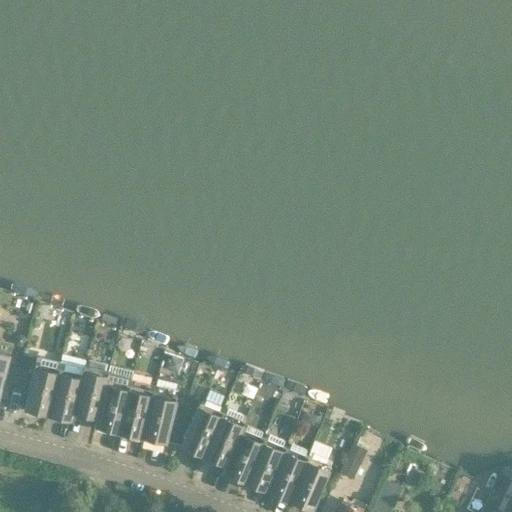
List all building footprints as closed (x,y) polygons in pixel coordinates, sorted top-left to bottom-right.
[(17,335),(15,340),(17,344),(21,346),(26,345),(27,339),(24,334),(20,334),(17,335)] [(0,351),(0,386),(8,353),(0,351)] [(47,414),(59,368),(35,362),(24,409),(47,414)] [(108,372),(84,366),(83,366),(81,374),(82,374),(73,412),(95,418),(96,418),(105,379),(106,379),(108,372)] [(82,374),(81,374),(59,368),(47,414),(71,420),(73,412),(82,374)] [(128,385),(106,379),(105,379),(96,418),(95,418),(94,425),(117,431),(128,385)] [(141,437),(152,390),(128,385),(117,431),(141,437)] [(165,442),(176,396),(152,390),(141,437),(165,442)] [(203,455),(221,411),(199,402),(180,446),(203,455)] [(244,421),(243,420),(221,411),(203,455),(224,464),(225,465),(240,428),(241,428),(244,421)] [(263,437),(241,428),(240,428),(225,465),(224,464),(221,472),(244,481),(263,437)] [(266,490),(285,446),(263,437),(244,481),(266,490)] [(352,479),(366,450),(352,443),(339,472),(352,479)] [(288,500),(307,455),(285,446),(266,490),(288,500)] [(311,509),(329,465),(307,455),(288,500),(311,509)] [(377,511),(388,511),(400,487),(384,479),(370,508),(377,511)] [(363,511),(341,501),(335,511),(363,511)]
